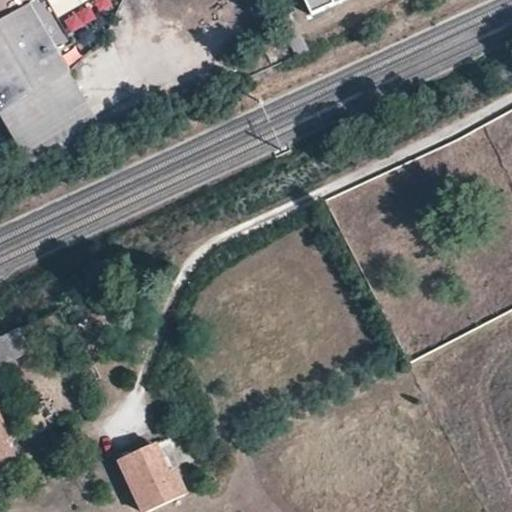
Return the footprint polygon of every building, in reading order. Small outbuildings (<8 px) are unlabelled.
[(64,73),(39,30),(26,8),(38,0),(0,0),(0,110),(62,75),(64,73)] [(77,0),(41,0),(51,16),(77,0)] [(282,0),(281,0),(270,6),(283,35),(294,57),(308,51),(282,0)] [(302,0),(309,13),(332,3),(330,0),(302,0)] [(82,106),(62,75),(0,110),(0,118),(15,144),(82,106)] [(109,294),(105,287),(89,295),(92,301),(109,294)] [(0,337),(0,366),(11,361),(30,352),(18,329),(0,337)] [(29,438),(46,429),(42,420),(50,416),(42,402),(33,407),(17,414),(29,438)] [(0,461),(9,458),(2,442),(8,439),(0,423),(0,461)] [(148,511),(184,496),(172,468),(166,471),(154,444),(120,459),(144,511),(148,511)]
